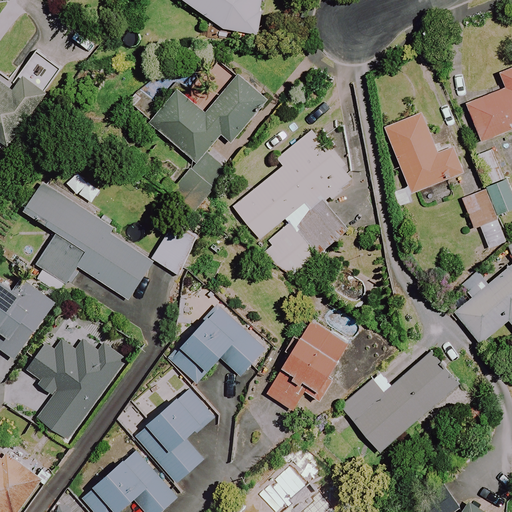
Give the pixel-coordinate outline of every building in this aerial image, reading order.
[(262,0),(183,0),(221,26),(257,37),(262,0)] [(12,89),(0,79),(0,141),(9,148),(60,75),(35,57),(12,89)] [(511,129),(511,69),(497,76),(503,89),(466,103),(482,142),(511,129)] [(222,135),(232,144),(268,101),(239,75),(207,113),(179,89),(150,123),(196,162),(171,193),(195,213),(229,171),(207,153),(222,135)] [(437,154),(421,114),(385,128),(411,194),(441,183),(439,178),(462,169),(453,148),(437,154)] [(353,180),(313,130),(277,159),(284,167),(233,208),(268,251),(265,256),(291,276),(348,231),(325,203),(353,180)] [(492,147),(470,156),(495,217),(511,210),(511,190),(507,179),(505,180),(492,147)] [(155,262),(44,183),(25,210),(57,233),(36,262),(68,285),(81,267),(127,300),(155,262)] [(492,222),(481,192),(462,199),(473,229),(492,222)] [(507,243),(498,221),(481,228),(489,250),(507,243)] [(511,266),(456,313),(481,343),(509,320),(511,323),(511,266)] [(21,280),(13,290),(0,280),(0,346),(16,358),(55,304),(21,280)] [(265,350),(218,306),(169,359),(196,384),(220,358),(241,377),(265,350)] [(350,344),(312,320),(266,392),(294,410),(310,385),(319,391),(350,344)] [(76,349),(64,340),(56,351),(46,343),(24,373),(55,396),(39,419),(68,440),(126,360),(104,343),(98,351),(82,340),(76,349)] [(459,384),(431,352),(391,387),(380,374),(341,408),(380,453),(459,384)] [(207,459),(188,439),(213,415),(188,389),(136,438),(140,442),(180,484),(207,459)] [(161,511),(178,497),(135,451),(83,499),(95,511),(119,511),(134,499),(145,511),(161,511)] [(1,460),(0,459),(0,511),(19,511),(43,479),(6,453),(1,460)] [(455,511),(459,509),(446,493),(422,511),(455,511)] [(482,511),(468,503),(462,511),(482,511)]
